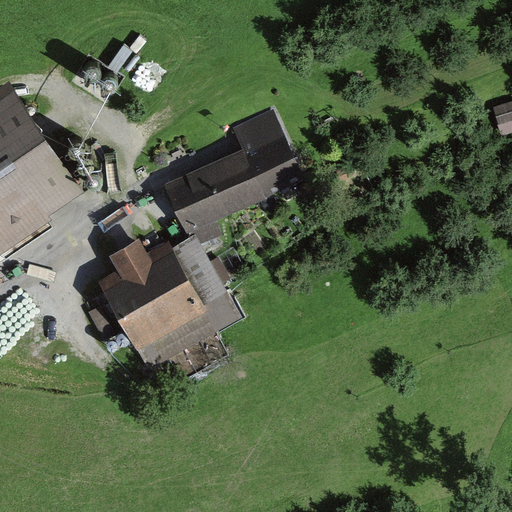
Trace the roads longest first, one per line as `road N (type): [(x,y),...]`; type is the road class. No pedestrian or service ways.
road 1 (track): [(127,356),(49,351),(32,339),(9,281)]
road 2 (track): [(71,355),(87,226)]
